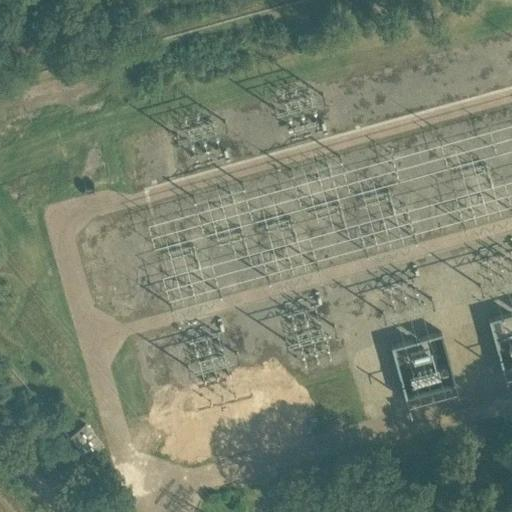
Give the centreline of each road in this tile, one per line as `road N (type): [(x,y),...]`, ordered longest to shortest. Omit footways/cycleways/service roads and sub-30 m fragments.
road 1 (track): [(511,90),(70,219),(61,239),(127,473),(131,483),(158,479)]
road 2 (track): [(89,338),(511,221)]
road 3 (track): [(167,511),(158,479),(511,379)]
